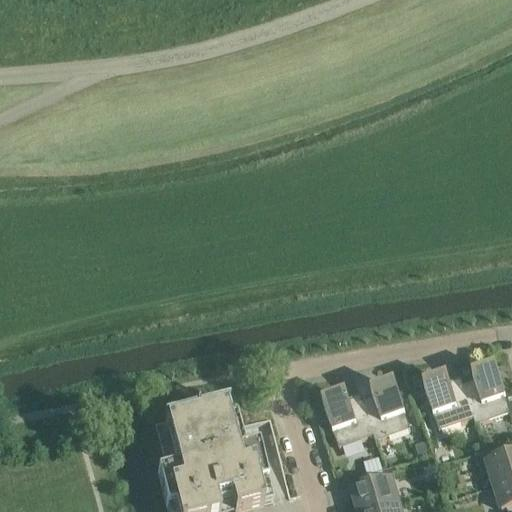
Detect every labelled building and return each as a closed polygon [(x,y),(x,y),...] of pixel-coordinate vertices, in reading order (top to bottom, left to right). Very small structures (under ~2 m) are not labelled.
[(511,399),(506,402),(497,374),(473,382),(474,385),(463,388),(474,423),(476,429),(507,418),(509,425),(511,424),(511,399)] [(474,423),(463,388),(461,382),(449,386),(448,384),(425,392),(434,420),(434,419),(440,435),(474,423)] [(376,445),(411,433),(405,418),(406,418),(396,390),(372,399),(373,401),(362,405),(373,439),(376,445)] [(347,401),(324,409),(334,437),(334,436),(339,452),(373,439),(362,405),(360,399),(348,403),(347,401)] [(166,511),(175,509),(175,511),(217,511),(232,508),(233,511),(246,511),(272,505),(258,449),(249,452),(237,406),(154,427),(165,473),(157,475),(166,511)] [(495,490),(511,484),(511,446),(476,458),(482,478),(490,476),(495,490)] [(336,476),(339,486),(351,483),(348,472),(336,476)] [(353,496),(357,511),(382,511),(398,507),(391,484),(387,486),(383,474),(358,481),(362,493),(353,496)] [(511,511),(511,484),(495,490),(501,511),(505,511),(507,511),(511,511)]
